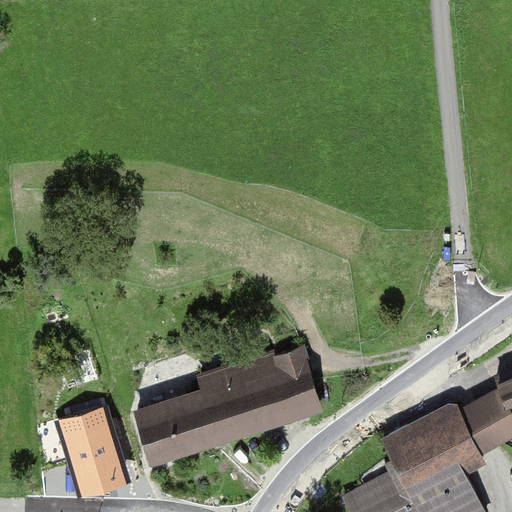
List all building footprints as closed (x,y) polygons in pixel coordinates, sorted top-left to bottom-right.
[(11,65),(14,88),(37,85),(34,63),(11,65)] [(135,407),(154,464),(326,408),(307,350),(135,407)] [(511,369),(498,376),(503,387),(480,399),(498,439),(511,431),(511,369)] [(482,447),(462,408),(388,446),(399,467),(345,495),(353,511),(485,511),(486,511),(459,458),(482,447)] [(132,477),(113,419),(63,435),(82,494),(132,477)]
